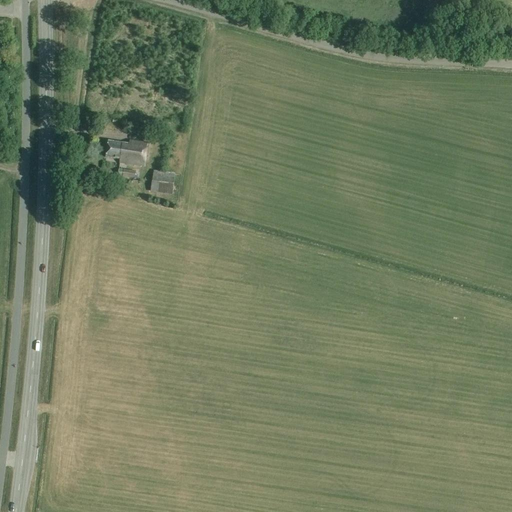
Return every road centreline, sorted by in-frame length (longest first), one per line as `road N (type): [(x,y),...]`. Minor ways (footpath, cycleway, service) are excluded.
road 1 (secondary): [(13,511),(37,303),(44,0)]
road 2 (unclassified): [(0,476),(20,326),(23,0)]
road 3 (unclassified): [(511,65),(359,54),(162,0)]
